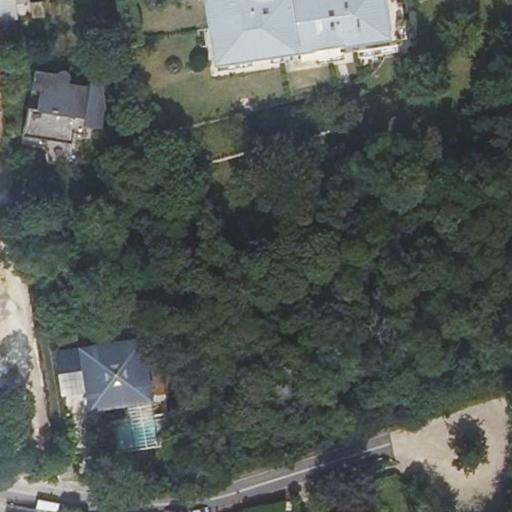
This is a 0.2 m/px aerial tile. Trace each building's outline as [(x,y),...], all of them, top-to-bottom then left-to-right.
[(0,0),(0,18),(14,17),(13,2),(13,0),(0,0)] [(204,0),(205,3),(213,2),(222,60),(233,58),(234,65),(252,62),(268,60),(292,56),(296,56),(297,62),(314,59),(343,55),(357,52),(397,46),(401,46),(400,41),(398,29),(393,0),(204,0)] [(213,2),(205,3),(216,74),(252,68),(252,62),(234,65),(233,58),(222,60),(213,2)] [(398,53),(397,46),(357,52),(358,59),(398,53)] [(344,61),(343,55),(314,59),(315,66),(344,61)] [(293,62),(292,56),(268,60),(269,66),(293,62)] [(33,69),(30,87),(39,88),(36,107),(29,106),(25,131),(47,135),(68,138),(69,129),(82,131),(82,124),(98,124),(99,79),(89,78),(85,85),(65,82),(67,78),(68,74),(66,71),(63,69),(58,69),(55,72),(33,69)] [(39,88),(30,87),(28,101),(25,100),(25,103),(24,107),(24,111),(23,115),(22,119),(22,123),(22,128),(21,132),(21,136),(21,140),(46,144),(47,135),(25,131),(29,106),(36,107),(39,88)] [(140,340),(54,353),(60,395),(85,391),(86,396),(88,410),(102,408),(125,405),(150,401),(140,340)] [(88,410),(86,396),(81,397),(84,416),(103,413),(102,408),(88,410)] [(157,446),(150,401),(125,405),(128,424),(148,421),(151,441),(131,444),(132,450),(157,446)] [(148,421),(128,424),(131,444),(151,441),(148,421)]
